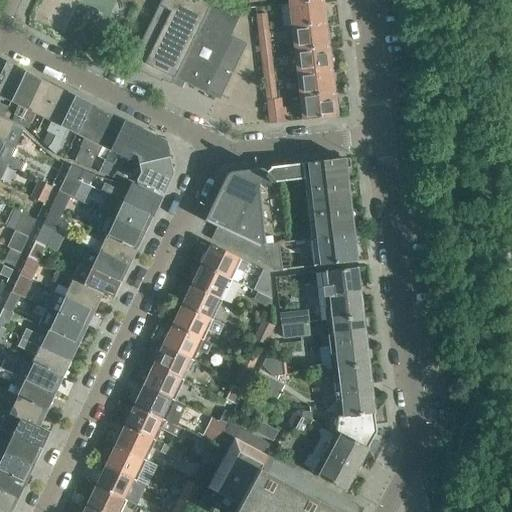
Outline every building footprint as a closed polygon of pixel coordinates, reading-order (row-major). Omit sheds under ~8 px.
[(172,76),(218,99),(244,43),(228,35),(235,19),(234,14),(208,1),(208,0),(161,0),(129,65),(160,80),(160,79),(169,82),(172,76)] [(290,26),(324,22),(324,20),(326,20),(324,9),(323,10),(321,0),(311,0),(287,3),(290,26)] [(266,14),(256,15),(258,30),(267,29),(266,14)] [(325,33),(324,22),(290,26),(293,49),(327,45),(326,43),(329,43),(327,32),(325,33)] [(270,52),(267,29),(258,30),(260,53),(270,52)] [(293,49),(296,73),(329,69),(329,67),(331,67),(330,56),(328,56),(327,45),(293,49)] [(273,76),(270,52),(260,53),(263,77),(273,76)] [(0,101),(2,98),(9,101),(23,71),(17,67),(16,69),(6,64),(3,70),(2,69),(0,72),(0,101)] [(296,73),(298,96),(332,92),(332,90),(334,90),(333,79),(331,80),(329,69),(296,73)] [(23,71),(9,101),(17,105),(11,117),(20,121),(39,81),(30,76),(31,74),(23,71)] [(266,101),(275,100),(273,76),(263,77),(266,101)] [(39,81),(20,121),(28,125),(34,113),(42,117),(57,87),(50,84),(49,86),(39,81)] [(48,148),(73,98),(63,93),(64,91),(57,87),(42,117),(51,122),(41,141),(48,148)] [(301,120),(335,116),(335,113),(336,113),(335,102),(333,102),(332,92),(298,96),(301,120)] [(75,134),(90,104),(83,100),(82,102),(73,98),(48,148),(55,155),(67,130),(75,134)] [(280,99),(275,100),(266,101),(268,124),(288,122),(286,107),(281,107),(280,99)] [(81,164),(105,113),(96,109),(97,107),(90,104),(75,134),(83,138),(73,160),(81,164)] [(108,150),(123,120),(116,116),(115,118),(105,113),(81,164),(90,169),(100,146),(108,150)] [(0,140),(1,141),(13,147),(17,139),(32,147),(34,142),(21,130),(0,119),(0,140)] [(127,152),(139,130),(129,125),(130,123),(123,120),(108,150),(98,172),(107,175),(117,155),(126,159),(129,153),(127,152)] [(127,152),(129,153),(138,158),(140,164),(169,157),(167,149),(164,147),(162,142),(139,130),(127,152)] [(0,143),(1,141),(0,140),(0,161),(7,165),(7,164),(22,171),(25,163),(10,156),(10,155),(0,150),(0,143)] [(169,157),(140,164),(141,171),(137,179),(161,191),(165,184),(167,185),(169,180),(167,179),(170,173),(168,167),(170,164),(169,157)] [(343,159),(306,163),(308,178),(310,188),(346,184),(343,159)] [(225,176),(224,177),(209,209),(209,210),(209,211),(209,212),(209,213),(209,214),(210,216),(211,217),(212,218),(210,222),(206,220),(205,222),(216,227),(210,239),(277,270),(281,270),(278,243),(265,244),(257,185),(308,178),(306,163),(289,165),(231,171),(229,172),(227,173),(226,175),(225,176)] [(71,165),(66,175),(77,180),(82,170),(71,165)] [(111,177),(121,179),(126,168),(119,166),(111,177)] [(66,175),(58,191),(69,196),(73,198),(81,182),(77,180),(66,175)] [(37,179),(29,196),(42,202),(50,185),(37,179)] [(99,191),(105,194),(152,216),(155,209),(153,208),(158,197),(131,185),(126,194),(103,183),(99,191)] [(310,188),(313,213),(349,209),(346,184),(310,188)] [(58,191),(55,199),(50,209),(59,214),(64,203),(65,204),(69,196),(58,191)] [(98,210),(142,232),(146,222),(149,223),(152,216),(105,194),(98,210)] [(59,214),(50,209),(45,220),(54,224),(59,214)] [(106,235),(136,249),(139,242),(138,241),(142,232),(98,210),(95,209),(91,217),(111,227),(106,235)] [(313,213),(316,238),(352,234),(349,209),(313,213)] [(21,212),(13,229),(26,235),(34,218),(21,212)] [(43,225),(35,241),(46,246),(53,230),(43,225)] [(9,246),(8,247),(18,252),(26,235),(13,229),(5,245),(9,246)] [(80,242),(126,265),(131,255),(133,256),(136,249),(106,235),(103,243),(84,234),(80,242)] [(355,261),(352,234),(316,238),(310,239),(313,266),(355,261)] [(91,268),(120,283),(124,275),(122,274),(126,265),(80,242),(75,252),(84,256),(85,254),(95,260),(91,268)] [(210,244),(200,264),(231,279),(236,268),(243,272),(248,262),(210,244)] [(27,258),(36,262),(42,250),(33,245),(27,258)] [(0,264),(2,264),(10,268),(18,252),(8,247),(0,264)] [(36,262),(27,258),(19,275),(28,280),(29,280),(37,263),(36,262)] [(72,281),(99,293),(110,299),(115,289),(117,290),(120,283),(91,268),(80,263),(72,281)] [(0,267),(0,273),(7,276),(10,268),(2,264),(0,267)] [(231,279),(200,264),(190,285),(222,299),(229,303),(239,283),(231,279)] [(362,316),(359,292),(356,267),(319,272),(325,321),(362,316)] [(262,269),(253,289),(256,290),(270,297),(271,297),(268,272),(262,269)] [(65,296),(94,311),(97,304),(95,302),(99,293),(72,281),(55,272),(51,281),(68,289),(65,296)] [(20,296),(28,280),(19,275),(11,291),(19,295),(20,296)] [(190,285),(181,305),(212,319),(222,299),(190,285)] [(270,297),(256,290),(251,300),(263,306),(271,306),(270,297)] [(11,291),(3,307),(6,308),(11,311),(19,295),(11,291)] [(32,303),(36,304),(84,326),(88,316),(91,317),(94,311),(65,296),(61,305),(37,293),(32,303)] [(49,330),(78,344),(82,337),(79,336),(84,326),(36,304),(33,311),(53,321),(49,330)] [(212,319),(181,305),(171,324),(202,339),(207,330),(218,335),(223,324),(212,319)] [(12,314),(2,309),(0,314),(0,327),(5,330),(12,314)] [(279,314),(280,325),(280,326),(307,323),(306,311),(279,314)] [(362,316),(325,321),(330,369),(367,364),(362,316)] [(262,320),(254,338),(264,343),(273,325),(262,320)] [(307,323),(280,326),(282,338),(308,335),(307,323)] [(171,324),(162,345),(193,360),(197,350),(206,354),(211,343),(202,339),(171,324)] [(22,338),(68,360),(73,350),(75,351),(78,344),(49,330),(40,326),(36,334),(26,330),(22,338)] [(33,363),(63,377),(66,370),(64,369),(68,360),(22,338),(18,346),(37,355),(33,363)] [(193,360),(162,345),(152,365),(183,380),(193,360)] [(243,359),(253,364),(258,353),(248,348),(243,359)] [(282,357),(264,359),(261,364),(272,376),(283,374),(282,357)] [(244,383),(253,364),(243,359),(234,378),(244,383)] [(0,367),(0,368),(14,375),(52,393),(57,384),(59,385),(63,377),(33,363),(29,372),(3,360),(0,367)] [(367,364),(330,369),(336,416),(336,417),(372,413),(373,413),(367,364)] [(174,400),(183,380),(152,365),(143,385),(174,400)] [(17,396),(47,411),(50,403),(48,402),(52,393),(14,375),(10,383),(21,388),(17,396)] [(184,405),(174,400),(143,385),(133,405),(175,425),(184,405)] [(236,404),(242,390),(231,385),(225,399),(236,404)] [(0,404),(0,408),(37,425),(41,417),(43,418),(47,411),(17,396),(13,404),(3,399),(0,404)] [(184,429),(175,425),(133,405),(124,425),(154,440),(160,429),(179,439),(184,429)] [(12,435),(42,449),(45,442),(43,441),(48,431),(37,425),(0,408),(0,418),(3,421),(0,427),(0,428),(12,434),(12,435)] [(219,421),(226,425),(231,414),(224,410),(219,421)] [(291,415),(285,426),(301,434),(309,419),(308,413),(291,415)] [(372,413),(336,417),(334,430),(366,447),(375,432),(372,413)] [(256,432),(272,441),(278,431),(262,421),(256,432)] [(223,432),(233,437),(264,454),(269,445),(228,423),(223,432)] [(154,440),(124,425),(114,445),(145,461),(154,440)] [(368,448),(366,447),(334,430),(334,431),(311,473),(344,491),(368,448)] [(0,449),(31,465),(36,455),(38,456),(42,449),(12,435),(8,443),(0,439),(0,449)] [(353,511),(357,504),(352,501),(264,454),(233,437),(195,507),(204,511),(353,511)] [(163,444),(159,452),(177,461),(181,453),(163,444)] [(114,445),(104,465),(135,481),(145,461),(114,445)] [(0,470),(26,483),(29,476),(27,474),(31,465),(0,449),(0,470)] [(207,464),(211,457),(203,453),(200,461),(207,464)] [(135,481),(104,465),(95,486),(126,500),(135,481)] [(0,490),(15,498),(20,489),(22,490),(26,483),(0,470),(0,490)] [(187,480),(177,500),(188,505),(195,491),(197,485),(187,480)] [(95,486),(85,506),(98,511),(120,511),(126,500),(95,486)] [(0,511),(1,511),(11,511),(13,509),(11,507),(15,498),(0,490),(0,511)] [(173,510),(171,511),(184,511),(185,511),(188,506),(188,505),(177,500),(173,510)]
